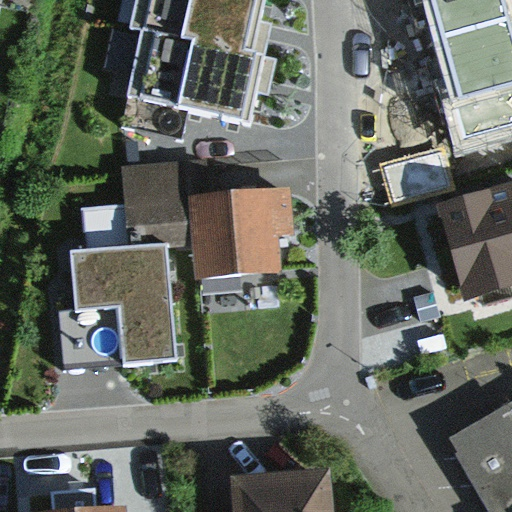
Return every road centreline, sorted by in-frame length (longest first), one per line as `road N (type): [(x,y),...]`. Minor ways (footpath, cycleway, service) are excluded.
road 1 (residential): [(333,0),(334,391)]
road 2 (residential): [(0,431),(299,407),(334,391)]
road 3 (residential): [(334,391),(411,511)]
